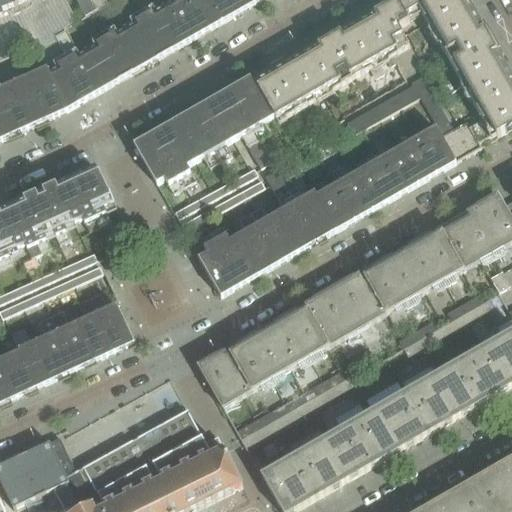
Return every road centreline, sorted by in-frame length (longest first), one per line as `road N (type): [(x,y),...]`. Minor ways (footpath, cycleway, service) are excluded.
road 1 (residential): [(0,437),(181,352),(511,161)]
road 2 (residential): [(336,0),(113,129),(0,181)]
road 3 (residential): [(376,511),(511,433)]
